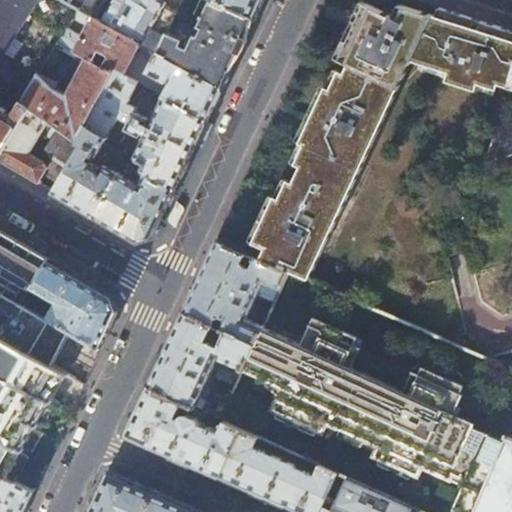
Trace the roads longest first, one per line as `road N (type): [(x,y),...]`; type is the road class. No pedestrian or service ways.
road 1 (tertiary): [(296,0),(160,289)]
road 2 (tertiary): [(160,289),(60,511)]
road 3 (residential): [(0,195),(160,289)]
